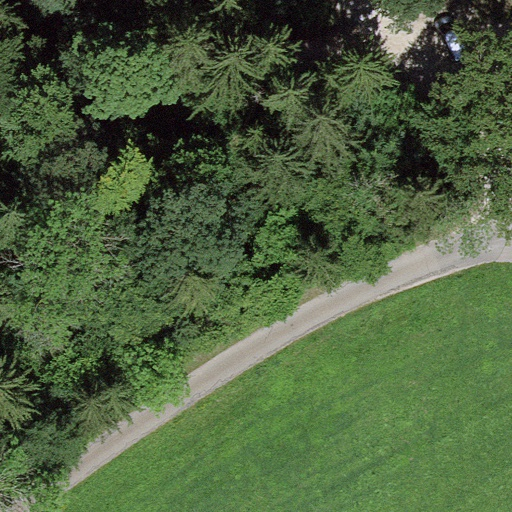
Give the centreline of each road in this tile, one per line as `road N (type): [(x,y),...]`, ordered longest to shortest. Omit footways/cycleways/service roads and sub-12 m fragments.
road 1 (unclassified): [(22,511),(78,462),(363,307),(511,247)]
road 2 (track): [(0,86),(387,8)]
road 3 (track): [(381,0),(490,63),(511,160)]
